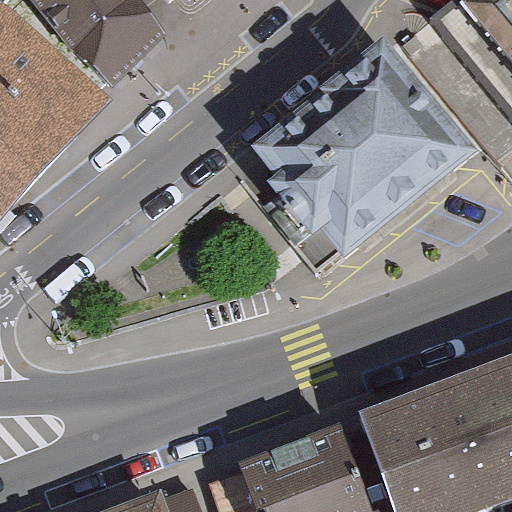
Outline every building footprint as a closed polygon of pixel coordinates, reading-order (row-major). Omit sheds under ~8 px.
[(165,41),(131,0),(29,0),(105,91),(165,41)] [(511,0),(458,0),(429,24),(400,46),(501,166),(511,157),(511,0)] [(0,223),(106,108),(0,8),(0,223)] [(263,155),(342,257),(478,153),(396,52),(263,155)] [(511,511),(511,376),(345,438),(372,511),(511,511)] [(372,511),(345,438),(229,485),(239,511),(372,511)] [(199,511),(193,495),(147,511),(199,511)]
